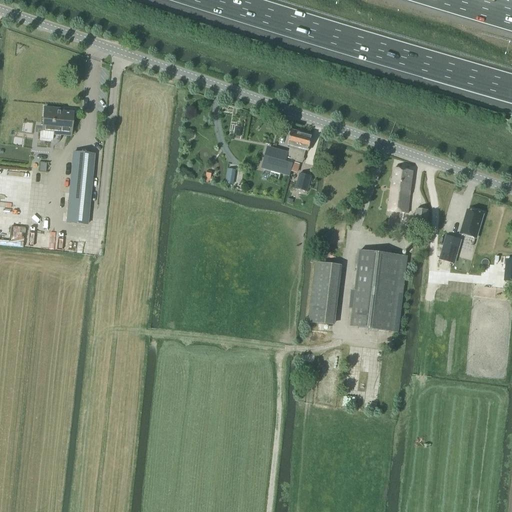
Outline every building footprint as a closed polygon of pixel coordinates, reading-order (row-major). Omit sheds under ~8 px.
[(44,109),(41,140),(52,141),(52,136),(60,137),(60,136),(70,137),(72,114),(62,113),(62,110),(44,109)] [(295,162),(302,135),(299,134),(300,133),(294,131),(292,132),(291,132),(287,146),(290,147),(287,160),(266,154),(262,169),(289,176),(291,172),(294,161),(295,162)] [(304,135),(302,135),(295,162),(300,163),(302,163),(305,151),(308,152),(312,137),(311,137),(310,136),(304,134),(304,135)] [(89,205),(93,155),(73,153),(68,203),(66,223),(87,225),(89,205)] [(300,163),(295,162),(294,161),(291,172),(298,174),(300,163)] [(412,173),(413,172),(394,169),(393,170),(394,170),(388,212),(407,214),(411,181),(412,173)] [(295,190),(307,193),(311,177),(299,174),(295,190)] [(414,228),(425,229),(428,211),(416,210),(414,228)] [(461,235),(475,239),(482,215),(468,211),(461,235)] [(439,260),(452,264),(459,240),(446,236),(439,260)] [(398,334),(407,257),(359,251),(350,328),(398,334)] [(335,328),(341,267),(316,264),(310,325),(335,328)]
